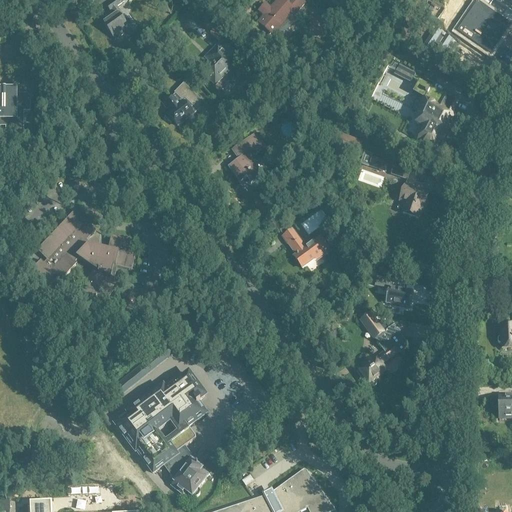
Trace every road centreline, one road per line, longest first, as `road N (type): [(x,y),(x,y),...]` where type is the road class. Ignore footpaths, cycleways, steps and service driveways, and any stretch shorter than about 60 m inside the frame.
road 1 (unclassified): [(452,471),(379,459),(349,433),(111,103)]
road 2 (unclassified): [(462,298),(492,159),(511,115)]
road 3 (unclassified): [(452,471),(462,298)]
road 4 (residential): [(111,103),(202,0)]
road 5 (unclassified): [(111,103),(36,0)]
